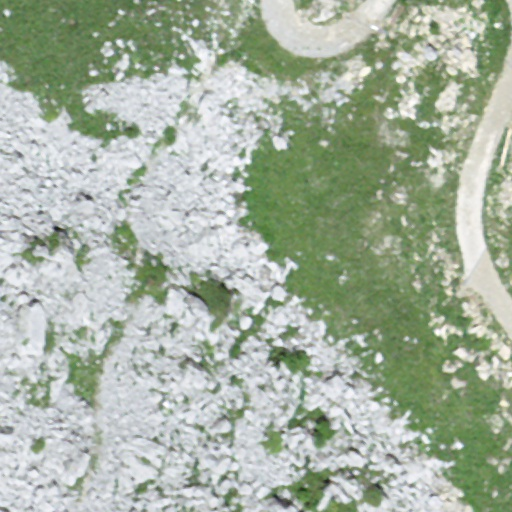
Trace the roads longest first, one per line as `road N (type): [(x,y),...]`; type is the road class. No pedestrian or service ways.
road 1 (track): [(511,84),(478,165),(467,216),(481,272),(511,320)]
road 2 (track): [(278,0),(292,34),(323,42),(364,24),(383,0)]
